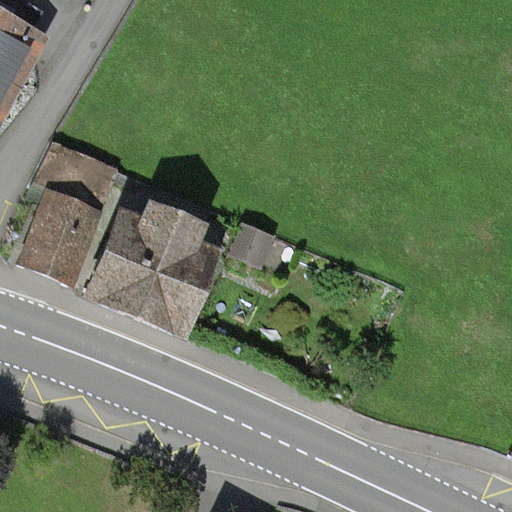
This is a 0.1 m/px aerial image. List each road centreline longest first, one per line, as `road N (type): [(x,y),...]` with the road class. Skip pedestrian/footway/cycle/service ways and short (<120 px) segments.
road 1 (primary): [(0,326),(190,401),(429,511)]
road 2 (residential): [(107,0),(0,179)]
